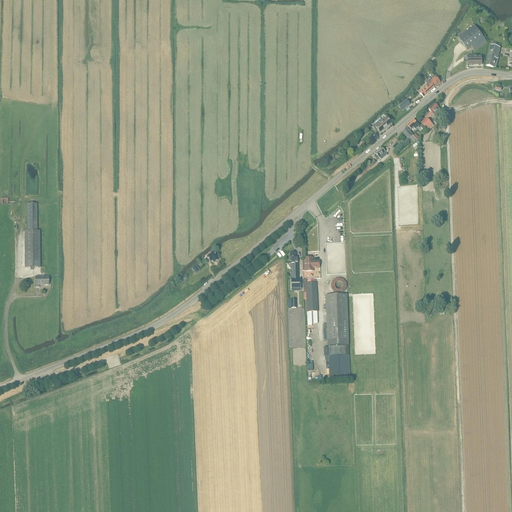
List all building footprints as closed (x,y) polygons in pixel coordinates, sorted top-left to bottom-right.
[(472,47),(475,51),(487,42),(475,26),(458,38),(463,43),(468,50),(472,47)] [(486,65),(486,66),(494,68),(494,67),(497,59),(497,58),(500,48),(491,46),(488,57),(486,65)] [(468,56),(468,65),(482,65),(482,56),(468,56)] [(430,82),(430,83),(434,88),(435,88),(440,82),(436,77),(430,82)] [(427,87),(420,93),(424,97),(434,88),(430,83),(426,86),(427,87)] [(401,106),(399,107),(402,111),(403,111),(404,110),(405,109),(410,105),(407,101),(401,106)] [(434,115),(440,110),(438,108),(435,103),(428,109),(432,113),(434,115)] [(380,118),(371,125),(373,127),(374,128),(375,128),(378,132),(379,133),(387,127),(391,124),(389,122),(386,118),(387,118),(384,115),(380,118)] [(434,126),(427,117),(421,123),(428,131),(434,126)] [(407,129),(403,133),(409,140),(413,136),(412,134),(409,132),(413,128),(415,130),(419,126),(414,120),(407,126),(409,127),(407,129)] [(377,160),(385,153),(381,148),(374,153),(375,154),(373,156),(377,160)] [(367,165),(367,166),(369,167),(375,162),(373,159),(367,165)] [(25,231),(25,268),(40,268),(40,231),(37,231),(37,204),(27,204),(27,231),(25,231)] [(209,262),(210,262),(212,261),(214,264),(218,260),(216,258),(217,257),(213,253),(206,258),(207,258),(205,260),(207,263),(209,262)] [(292,280),(290,280),(291,289),(301,289),(301,279),(299,279),(298,258),(295,258),(295,254),(290,254),(290,264),(291,264),(292,280)] [(304,258),(302,258),(302,261),(303,271),(305,271),(312,271),(312,268),(319,268),(318,261),(312,262),(312,258),(304,258)] [(196,266),(191,269),(195,274),(200,270),(196,266)] [(48,277),(35,277),(35,287),(36,287),(39,287),(39,286),(49,285),(48,277)] [(181,285),(187,280),(185,277),(179,282),(181,285)] [(308,283),(305,283),(306,300),(307,312),(308,326),(313,326),(314,324),(317,324),(317,312),(315,283),(314,283),(314,280),(308,281),(308,283)] [(325,296),(326,329),(323,329),(324,340),(327,339),(327,341),(348,340),(347,295),(325,296)] [(287,300),(288,308),(296,308),(296,299),(287,300)] [(348,346),(328,347),(329,356),(349,356),(349,346),(348,346)] [(326,367),(329,367),(329,377),(350,376),(349,356),(329,356),(329,362),(326,362),(326,367)]
